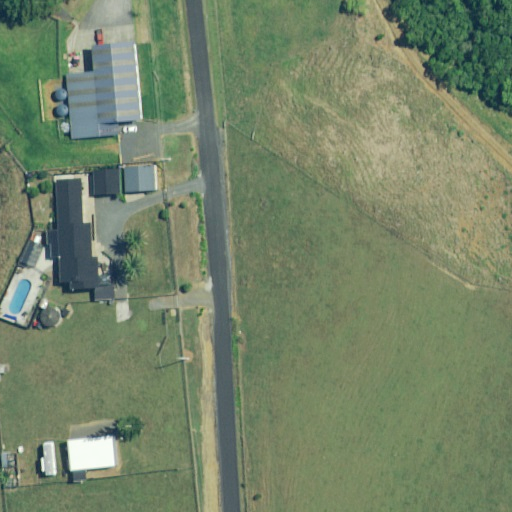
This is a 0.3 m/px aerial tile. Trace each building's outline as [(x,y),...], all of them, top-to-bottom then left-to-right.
[(137,42),(124,43),(95,46),(97,73),(68,75),(74,140),(104,137),(103,125),(145,121),(137,42)] [(158,191),(156,166),(127,167),(128,193),(158,191)] [(122,170),(95,170),(96,195),(123,195),(122,170)] [(102,287),(101,257),(95,258),(94,224),(85,224),(85,204),(59,205),(60,230),(49,231),(50,247),(47,247),(48,259),(62,258),(63,283),(73,283),(74,290),(96,289),(97,301),(116,300),(115,286),(102,287)] [(53,308),(50,308),(49,309),(47,310),(46,311),(45,312),(44,314),(43,316),(43,318),(43,319),(43,321),(44,323),(45,324),(46,326),(47,327),(49,328),(51,329),(53,329),(54,329),(56,328),(58,328),(60,327),(61,326),(62,324),(63,323),(64,321),(64,319),(64,317),(64,315),(63,314),(62,312),(61,311),(59,310),(58,309),(56,308),(54,308),(53,308)] [(0,374),(10,373),(9,365),(0,365),(0,374)] [(120,467),(117,437),(71,441),(74,471),(120,467)]
